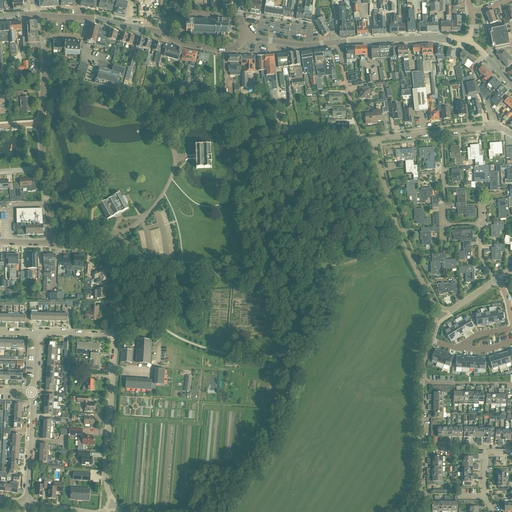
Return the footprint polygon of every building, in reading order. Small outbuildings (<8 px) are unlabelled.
[(11,0),(11,1),(11,4),(13,4),(14,10),(24,9),(23,0),(22,0),(11,0)] [(96,9),(97,0),(82,0),(81,6),(96,9)] [(105,9),(107,0),(100,0),(99,8),(105,9)] [(111,0),(111,1),(107,0),(105,9),(112,11),(114,0),(111,0)] [(127,2),(127,0),(116,0),(117,1),(114,14),(125,16),(127,2)] [(251,8),(250,9),(250,12),(260,14),(262,3),(258,2),(258,0),(251,0),(252,1),(251,5),(250,5),(250,7),(251,8)] [(266,0),(264,14),(283,17),(285,4),(285,0),(266,0)] [(284,8),(283,17),(292,18),(294,0),(289,0),(289,4),(288,9),(284,8)] [(312,7),(313,0),(310,0),(305,0),(304,11),(303,20),(311,21),(312,13),(312,7)] [(452,31),(452,22),(451,22),(451,15),(451,5),(451,2),(451,0),(439,0),(439,12),(446,12),(446,16),(446,21),(444,21),(444,22),(441,23),(442,32),(452,31)] [(453,6),(451,6),(452,9),(460,9),(459,6),(461,6),(460,0),(453,0),(454,6),(453,6)] [(439,3),(434,3),(430,3),(431,6),(431,12),(439,11),(439,3)] [(422,4),(423,22),(419,23),(419,24),(417,24),(418,29),(419,29),(419,32),(427,32),(427,24),(426,14),(427,14),(427,6),(427,4),(422,4)] [(360,22),(360,17),(359,13),(358,13),(358,5),(353,6),(354,18),(355,18),(357,36),(368,35),(368,22),(360,22)] [(346,36),(345,14),(345,7),(341,7),(334,8),(334,20),(335,21),(341,21),(342,27),(339,28),(340,37),(346,36)] [(511,8),(504,11),(506,17),(502,19),(505,25),(509,24),(508,22),(511,20),(511,8)] [(407,19),(407,32),(415,32),(415,22),(414,22),(414,20),(415,20),(414,10),(407,10),(407,11),(406,18),(407,18),(407,19)] [(495,10),(492,11),(486,14),(490,24),(496,22),(498,21),(495,14),(496,14),(495,10)] [(379,34),(379,18),(378,18),(378,13),(373,13),(373,19),(371,19),(372,35),(379,34)] [(348,14),(345,14),(346,36),(355,36),(354,23),(354,22),(351,22),(351,21),(349,21),(348,14)] [(398,16),(389,16),(390,33),(398,33),(398,18),(398,16)] [(452,17),(452,22),(452,31),(460,31),(460,26),(461,26),(461,16),(452,17)] [(191,36),(208,37),(214,37),(223,38),(224,34),(227,34),(231,31),(231,28),(228,25),(229,24),(229,18),(223,17),(223,19),(216,18),(216,20),(192,19),(191,24),(186,23),(186,31),(190,31),(189,32),(191,33),(191,36)] [(330,34),(334,34),(334,30),(334,29),(334,19),(332,20),(331,17),(326,20),(328,23),(327,23),(318,28),(323,37),(329,33),(330,34)] [(318,28),(327,23),(325,21),(323,22),(321,18),(315,21),(318,28)] [(25,23),(26,37),(21,38),(22,52),(27,52),(26,43),(30,43),(40,42),(39,33),(38,33),(37,21),(28,22),(28,23),(25,23)] [(21,22),(10,23),(10,31),(9,31),(10,43),(11,53),(16,52),(14,31),(22,30),(21,22)] [(10,23),(0,23),(0,39),(8,39),(8,31),(9,31),(10,31),(10,23)] [(92,25),(87,42),(95,44),(99,30),(100,27),(92,25)] [(491,41),(492,43),(508,39),(511,38),(511,32),(507,33),(505,25),(491,28),(491,31),(489,31),(491,38),(489,38),(489,41),(491,41)] [(99,30),(95,44),(106,47),(107,41),(109,33),(99,30)] [(115,43),(118,32),(111,30),(110,31),(109,33),(107,41),(115,43)] [(120,41),(118,41),(116,47),(116,49),(118,50),(119,46),(120,41),(126,43),(128,35),(122,33),(120,41)] [(134,36),(128,35),(126,43),(132,44),(130,50),(133,50),(134,45),(132,45),(134,36)] [(142,48),(143,47),(145,39),(138,37),(135,49),(142,50),(142,48)] [(152,41),(145,39),(143,47),(147,48),(143,63),(143,65),(148,67),(151,55),(148,54),(152,41)] [(496,55),(507,67),(511,62),(511,50),(509,47),(510,47),(508,39),(492,43),(493,47),(494,47),(495,50),(496,49),(497,54),(496,55)] [(65,49),(65,54),(70,54),(70,50),(81,50),(81,42),(66,41),(65,47),(65,48),(65,49)] [(155,42),(152,50),(157,51),(155,60),(154,62),(159,63),(160,61),(162,52),(160,52),(162,44),(155,42)] [(162,52),(160,61),(159,66),(163,67),(165,59),(164,59),(164,57),(179,60),(180,55),(181,55),(183,49),(164,44),(162,52)] [(379,45),(380,51),(381,58),(389,57),(389,50),(389,44),(379,45)] [(379,51),(380,51),(379,45),(378,45),(379,47),(371,47),(372,59),(377,59),(377,60),(380,60),(380,58),(379,51)] [(416,60),(417,60),(422,60),(422,55),(421,48),(421,45),(412,46),(413,52),(418,52),(418,57),(414,57),(414,60),(416,60)] [(424,71),(424,73),(431,72),(433,95),(438,95),(435,71),(432,71),(431,55),(433,55),(432,45),(422,45),(422,55),(422,60),(423,59),(424,71)] [(398,57),(403,57),(403,58),(402,58),(403,59),(404,59),(404,62),(404,63),(405,73),(410,72),(409,62),(408,57),(408,46),(398,47),(398,57)] [(345,47),(345,52),(346,52),(346,60),(355,60),(355,56),(354,47),(345,47)] [(435,47),(435,55),(436,55),(436,56),(437,56),(437,58),(438,60),(444,60),(444,55),(442,55),(442,47),(435,47)] [(188,61),(191,51),(188,51),(187,50),(186,49),(185,50),(184,50),(182,60),(182,61),(185,62),(185,65),(184,70),(187,71),(188,67),(187,67),(188,65),(188,61)] [(330,49),(322,50),(324,61),(325,69),(326,76),(331,75),(332,80),(337,79),(333,59),(332,60),(330,49)] [(445,57),(445,60),(449,61),(449,58),(453,59),(455,51),(454,50),(453,49),(452,50),(448,49),(446,58),(445,57)] [(322,50),(314,51),(318,78),(316,79),(317,85),(318,89),(322,89),(320,78),(322,78),(322,76),(326,76),(325,69),(322,50)] [(459,64),(467,54),(463,50),(460,54),(460,58),(460,59),(459,59),(459,64)] [(193,52),(191,51),(188,61),(195,63),(197,53),(196,52),(194,51),(193,52)] [(312,51),(301,52),(303,68),(307,68),(308,74),(309,74),(310,77),(311,85),(317,85),(316,79),(315,76),(316,76),(312,51)] [(132,68),(137,53),(133,52),(125,78),(129,79),(132,68)] [(208,62),(209,54),(198,52),(197,60),(200,61),(200,62),(203,62),(208,62)] [(278,68),(283,67),(283,69),(288,68),(287,54),(277,55),(278,68)] [(473,59),(467,54),(459,64),(461,63),(463,65),(467,60),(470,62),(473,59)] [(274,55),(264,56),(264,68),(264,71),(265,71),(267,84),(268,89),(272,88),(272,90),(277,89),(274,55)] [(240,76),(240,62),(241,56),(228,56),(228,62),(230,62),(230,65),(229,65),(228,72),(230,72),(230,75),(240,76)] [(255,56),(241,56),(240,62),(242,62),(242,65),(243,65),(243,72),(241,72),(242,87),(248,87),(248,72),(254,72),(255,56)] [(258,56),(257,56),(258,71),(261,71),(262,79),(259,79),(259,87),(265,86),(267,86),(267,84),(265,71),(264,71),(264,68),(264,56),(262,56),(258,56)] [(423,59),(422,60),(417,60),(417,72),(412,72),(413,87),(412,87),(412,89),(412,95),(413,95),(414,111),(427,110),(427,108),(426,96),(424,73),(424,71),(423,59)] [(469,69),(476,61),(473,59),(470,62),(467,60),(463,65),(469,69)] [(81,63),(75,74),(83,78),(83,76),(85,77),(88,67),(84,65),(84,64),(81,63)] [(126,69),(114,65),(112,72),(99,68),(95,83),(119,90),(126,69)] [(455,67),(458,82),(461,82),(463,81),(460,66),(455,67)] [(477,71),(483,77),(488,72),(482,66),(477,71)] [(492,75),(488,72),(483,77),(481,80),(484,83),(489,78),(492,75)] [(488,94),(499,84),(494,78),(491,80),(489,78),(484,83),(483,84),(488,94)] [(466,83),(465,81),(464,82),(467,96),(468,101),(467,98),(471,97),(475,115),(481,114),(479,104),(478,101),(476,95),(480,94),(480,93),(478,89),(476,82),(473,84),(469,85),(469,82),(466,83)] [(488,94),(483,84),(478,89),(480,93),(480,94),(481,94),(483,99),(486,97),(492,104),(488,94)] [(508,92),(499,84),(488,94),(492,104),(496,108),(503,101),(499,97),(502,93),(504,95),(508,92)] [(368,96),(372,96),(371,87),(363,88),(363,89),(360,89),(360,98),(368,98),(368,96)] [(23,98),(22,91),(14,92),(15,98),(20,98),(20,107),(17,107),(18,113),(30,112),(29,97),(23,98)] [(330,102),(342,102),(342,94),(330,94),(330,102)] [(433,121),(434,120),(438,119),(438,111),(432,112),(432,107),(429,108),(429,101),(433,100),(433,98),(438,97),(438,95),(433,95),(432,95),(428,95),(428,96),(426,96),(427,108),(429,108),(429,110),(429,112),(430,120),(431,120),(431,121),(433,121)] [(392,101),(388,102),(389,114),(392,114),(393,119),(397,118),(401,118),(399,109),(400,109),(400,104),(396,105),(393,105),(392,101)] [(463,115),(466,114),(464,102),(455,103),(456,115),(459,115),(459,116),(460,117),(463,116),(463,115)] [(442,119),(450,119),(449,108),(443,108),(442,104),(438,104),(439,111),(442,111),(442,119)] [(333,117),(345,117),(345,108),(333,108),(333,117)] [(412,114),(414,114),(413,109),(405,110),(406,122),(412,122),(412,114)] [(377,121),(381,120),(380,110),(372,111),(372,114),(365,115),(366,124),(372,123),(372,122),(377,122),(377,121)] [(336,123),(336,131),(348,131),(348,123),(336,123)] [(501,143),(490,143),(490,150),(490,151),(494,150),(494,153),(495,153),(495,154),(502,154),(502,157),(505,157),(505,153),(504,146),(501,146),(501,143)] [(211,144),(208,144),(195,145),(196,169),(211,168),(211,144)] [(469,148),(468,150),(468,152),(468,159),(471,159),(475,159),(475,166),(476,168),(479,167),(479,166),(482,166),(483,166),(483,162),(483,156),(479,156),(478,145),(471,146),(471,148),(469,148)] [(460,165),(463,165),(463,157),(460,157),(459,146),(451,147),(452,158),(456,158),(456,163),(460,163),(460,165)] [(427,163),(426,163),(426,169),(435,169),(435,159),(434,148),(426,149),(426,148),(419,149),(419,155),(426,155),(427,163)] [(404,157),(404,159),(417,159),(417,158),(416,151),(412,151),(412,149),(396,150),(396,157),(404,157)] [(412,174),(418,174),(417,166),(413,166),(413,164),(415,164),(415,161),(417,161),(417,159),(404,159),(405,161),(406,161),(406,173),(412,172),(412,174)] [(503,165),(500,165),(501,169),(507,169),(508,180),(505,180),(505,184),(511,183),(511,169),(509,169),(509,165),(507,165),(503,165)] [(476,168),(474,168),(474,173),(475,182),(486,181),(486,177),(483,177),(482,172),(482,166),(479,166),(479,167),(476,168)] [(488,174),(488,173),(488,166),(483,166),(482,166),(482,172),(483,177),(486,177),(486,181),(486,182),(488,182),(488,178),(490,178),(490,174),(488,174)] [(497,172),(488,173),(488,174),(490,174),(490,178),(488,178),(488,182),(490,182),(490,190),(498,190),(497,179),(497,172)] [(20,183),(14,183),(16,202),(22,202),(21,188),(23,188),(23,189),(27,189),(27,192),(31,191),(31,192),(33,192),(33,191),(36,190),(35,181),(32,182),(32,178),(20,179),(20,183)] [(16,202),(15,191),(14,190),(13,184),(9,184),(8,180),(0,180),(0,188),(9,188),(10,188),(11,202),(16,202)] [(407,183),(408,196),(412,196),(412,202),(413,202),(413,205),(417,205),(417,199),(417,195),(416,191),(414,191),(414,185),(418,185),(418,180),(410,181),(410,183),(407,183)] [(419,190),(416,190),(416,191),(417,195),(417,199),(419,199),(420,203),(425,203),(425,201),(427,201),(427,198),(430,198),(430,195),(433,195),(432,191),(431,191),(431,188),(426,188),(426,189),(421,189),(422,191),(419,191),(419,190)] [(456,192),(457,192),(458,203),(456,203),(456,206),(462,206),(462,205),(466,205),(466,203),(465,203),(464,189),(456,189),(456,192)] [(114,196),(110,199),(118,214),(122,211),(122,212),(128,208),(126,204),(128,203),(128,202),(125,196),(123,195),(122,196),(119,193),(114,196)] [(499,200),(499,203),(498,203),(499,219),(506,218),(505,206),(508,205),(507,198),(505,199),(499,200)] [(114,216),(118,214),(110,199),(105,201),(99,204),(108,220),(114,216)] [(462,206),(456,206),(456,209),(459,209),(460,215),(474,214),(474,207),(466,207),(466,205),(462,205),(462,206)] [(18,224),(18,235),(35,235),(36,208),(18,207),(18,219),(18,224)] [(420,224),(429,224),(429,219),(423,220),(422,209),(415,210),(415,221),(420,221),(420,224)] [(499,230),(503,230),(503,222),(494,222),(494,228),(492,228),(492,237),(499,237),(499,230)] [(422,232),(420,232),(421,238),(422,237),(422,245),(431,245),(431,232),(433,232),(439,232),(440,232),(439,227),(433,227),(433,228),(426,228),(422,228),(422,232)] [(472,230),(454,231),(452,231),(453,236),(454,235),(454,238),(462,237),(463,240),(472,239),(472,230)] [(471,256),(471,253),(470,239),(463,240),(463,242),(464,252),(459,252),(459,260),(465,260),(465,256),(467,256),(471,256)] [(503,245),(497,245),(497,248),(492,249),(493,260),(493,261),(494,262),(496,262),(497,261),(497,260),(500,260),(500,251),(503,251),(503,245)] [(27,268),(38,268),(38,254),(27,254),(27,268)] [(440,262),(441,262),(441,254),(432,254),(432,265),(431,265),(431,275),(440,274),(440,262)] [(445,254),(441,254),(442,269),(456,269),(456,260),(445,260),(445,254)] [(62,256),(62,266),(67,266),(66,271),(68,271),(67,278),(70,278),(71,270),(71,261),(71,260),(69,260),(69,256),(62,256)] [(75,262),(71,261),(71,270),(82,271),(82,267),(84,267),(84,264),(83,264),(83,257),(75,256),(75,262)] [(470,266),(459,266),(459,273),(466,273),(466,282),(474,282),(474,270),(471,270),(470,266)] [(95,279),(96,278),(97,278),(107,274),(105,270),(104,270),(104,269),(100,270),(101,272),(98,273),(98,271),(93,273),(95,279)] [(96,283),(108,279),(107,274),(97,278),(96,278),(96,280),(95,280),(96,283)] [(439,284),(440,287),(438,287),(439,291),(439,293),(440,294),(441,295),(442,294),(443,294),(443,293),(446,292),(453,290),(454,293),(457,292),(454,281),(451,282),(451,284),(449,284),(448,282),(443,284),(443,283),(439,284)] [(105,298),(105,289),(102,289),(102,290),(94,290),(94,294),(96,294),(96,298),(105,298)] [(84,302),(83,306),(91,307),(90,312),(86,312),(86,319),(90,319),(90,320),(98,320),(100,320),(100,319),(100,316),(100,315),(98,315),(98,314),(99,307),(95,307),(95,303),(89,303),(84,302)] [(492,307),(492,308),(495,323),(504,322),(504,318),(505,318),(504,313),(503,313),(502,310),(497,311),(496,307),(495,307),(492,307)] [(495,323),(492,308),(489,308),(489,312),(485,313),(484,313),(486,325),(495,323)] [(484,313),(485,313),(484,309),(480,309),(481,313),(475,314),(477,326),(486,325),(484,313)] [(458,319),(457,319),(466,332),(474,327),(468,317),(463,320),(461,317),(460,317),(458,319)] [(466,332),(457,319),(455,321),(457,324),(453,326),(452,327),(459,337),(466,332)] [(452,327),(453,326),(451,323),(450,323),(449,321),(446,323),(447,325),(449,328),(445,331),(446,334),(445,335),(448,339),(449,339),(451,342),(459,337),(452,327)] [(150,364),(151,342),(148,342),(148,340),(141,340),(141,341),(137,341),(136,363),(150,364)] [(99,344),(78,342),(77,354),(91,355),(90,359),(94,360),(94,365),(92,365),(92,369),(98,369),(99,365),(100,365),(100,364),(101,364),(102,359),(100,359),(100,357),(97,356),(97,354),(98,354),(98,350),(99,350),(99,344)] [(132,363),(132,350),(121,349),(120,362),(132,363)] [(433,352),(431,357),(432,357),(431,361),(437,363),(436,366),(439,368),(444,352),(435,349),(434,353),(433,352)] [(444,352),(439,368),(443,369),(444,365),(449,367),(450,366),(453,355),(444,352)] [(511,363),(507,352),(498,354),(503,370),(507,369),(506,365),(511,363)] [(503,370),(498,354),(489,357),(492,369),(498,367),(500,371),(503,370)] [(466,373),(467,357),(456,356),(456,368),(462,368),(462,372),(466,373)] [(474,369),(475,357),(467,357),(466,373),(469,373),(470,369),(474,369)] [(485,358),(475,357),(474,369),(474,373),(478,374),(478,373),(478,369),(484,370),(485,370),(485,358)] [(16,380),(22,381),(22,378),(25,378),(25,370),(16,370),(16,380)] [(190,392),(192,377),(186,376),(184,391),(190,392)] [(94,391),(94,380),(88,379),(88,380),(88,383),(88,386),(84,385),(83,390),(88,390),(94,391)] [(126,379),(126,389),(136,389),(136,380),(128,379),(128,380),(126,379)] [(152,381),(146,381),(145,390),(151,391),(152,384),(154,384),(154,385),(163,385),(164,380),(154,379),(154,382),(152,382),(152,381)] [(145,380),(136,380),(136,389),(145,390),(146,381),(145,381),(145,380)] [(96,412),(96,404),(88,404),(88,402),(88,398),(77,397),(77,401),(85,402),(84,411),(96,412)] [(60,409),(45,408),(44,414),(53,415),(53,416),(56,416),(57,409),(60,409)] [(85,417),(85,424),(95,425),(95,417),(89,417),(89,414),(81,413),(81,417),(85,417)] [(431,418),(431,421),(437,421),(437,418),(443,418),(443,413),(434,413),(433,416),(431,416),(431,415),(428,415),(428,418),(431,418)] [(93,445),(94,437),(84,436),(83,438),(79,438),(78,449),(84,450),(84,444),(93,445)] [(94,460),(92,460),(93,457),(90,457),(90,452),(79,451),(78,456),(83,457),(82,464),(92,465),(92,464),(93,464),(94,460)] [(478,457),(470,457),(470,454),(463,454),(463,457),(463,462),(473,462),(473,459),(475,459),(475,460),(478,460),(478,457)] [(48,457),(40,456),(39,463),(47,463),(47,466),(49,466),(63,467),(63,463),(59,463),(59,462),(50,462),(50,461),(52,461),(52,457),(48,457)] [(18,471),(18,465),(9,464),(9,473),(15,474),(15,471),(18,471)] [(497,474),(498,474),(498,480),(509,480),(509,476),(506,477),(506,473),(509,473),(508,470),(497,471),(497,474)] [(43,477),(42,481),(42,485),(37,484),(36,495),(40,495),(40,496),(42,496),(42,495),(43,495),(44,488),(47,488),(48,477),(43,477)] [(442,477),(433,477),(433,480),(430,480),(430,479),(427,479),(427,482),(433,482),(433,484),(436,484),(436,485),(443,485),(443,480),(442,480),(442,477)] [(464,485),(471,486),(471,482),(472,482),(472,480),(478,480),(478,477),(463,477),(463,482),(464,482),(464,485)] [(509,490),(509,480),(498,480),(498,487),(499,487),(499,490),(509,490)] [(62,491),(62,483),(55,483),(55,487),(50,487),(49,497),(56,498),(56,491),(62,491)] [(90,500),(90,489),(72,488),(71,499),(90,500)] [(511,511),(511,500),(508,500),(508,503),(505,503),(505,500),(501,500),(502,509),(505,509),(505,511),(511,511)]
